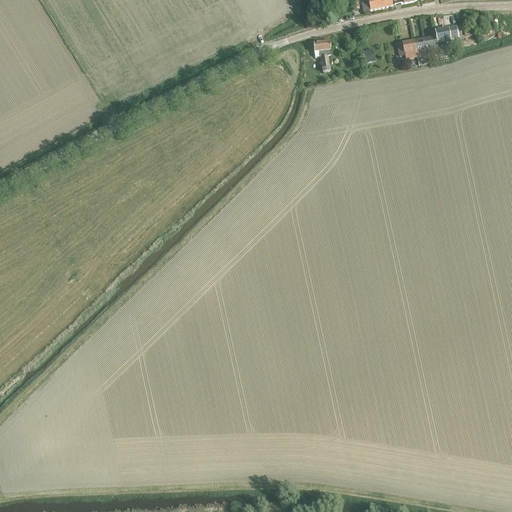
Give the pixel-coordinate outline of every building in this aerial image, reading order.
[(363,13),(392,7),(390,0),(367,0),(368,4),(361,5),(363,13)] [(499,29),(498,18),(490,18),(490,29),(499,29)] [(447,44),(445,29),(437,30),(440,45),(447,44)] [(422,41),(424,52),(433,50),(433,54),(438,53),(436,39),(422,41)] [(424,52),(422,41),(413,43),(417,59),(421,58),(422,62),(426,61),(424,52)] [(328,57),(330,56),(329,43),(313,45),(315,58),(320,57),(323,74),(330,73),(328,57)] [(401,45),(396,46),(398,57),(405,56),(406,61),(417,59),(413,43),(401,45)] [(369,63),(376,61),(373,50),(365,52),(369,63)]
